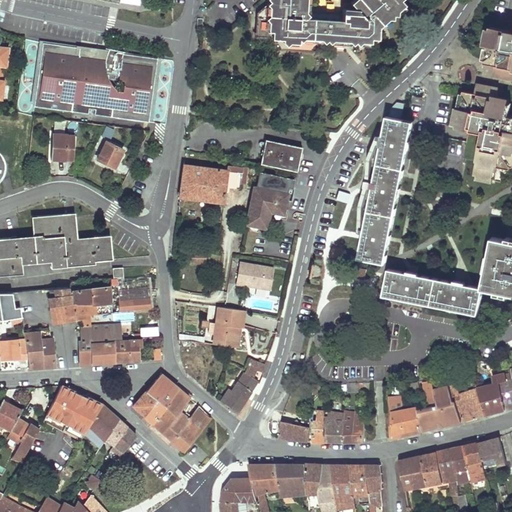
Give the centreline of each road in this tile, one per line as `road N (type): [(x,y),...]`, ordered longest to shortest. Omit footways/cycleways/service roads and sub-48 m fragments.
road 1 (residential): [(247,434),(282,352),(315,208),(338,153),(470,0)]
road 2 (residential): [(188,42),(161,240)]
road 3 (residential): [(0,2),(188,42)]
road 4 (residential): [(424,325),(420,346),(407,356),(332,355),(322,342),(327,316),(356,307)]
road 5 (residential): [(161,240),(71,189),(0,207)]
road 6 (residential): [(387,451),(278,450),(247,434)]
road 7 (residential): [(511,421),(387,451)]
road 8 (residential): [(161,240),(171,365)]
